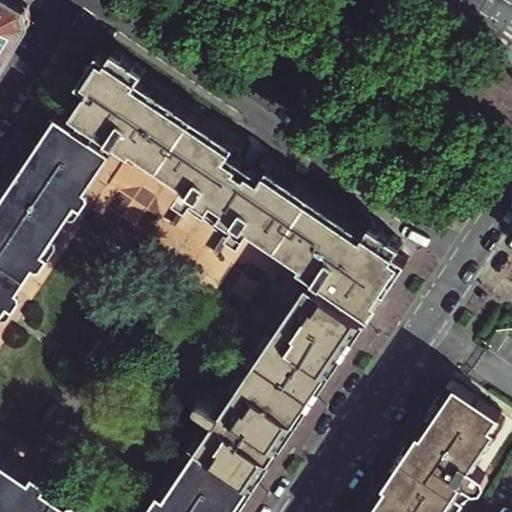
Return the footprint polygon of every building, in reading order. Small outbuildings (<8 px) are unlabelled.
[(0,0),(0,73),(32,19),(29,6),(18,0),(0,0)] [(104,131),(121,142),(123,144),(126,140),(189,183),(183,192),(196,201),(198,197),(237,223),(234,227),(247,236),(254,226),(320,270),(272,341),(268,339),(251,365),(255,367),(156,511),(88,511),(0,452),(0,320),(116,149),(82,127),(61,113),(0,202),(0,511),(241,511),(359,336),(355,333),(367,316),(369,318),(375,309),(376,310),(413,256),(401,248),(406,240),(375,219),(370,226),(275,161),(270,170),(237,148),(242,140),(145,77),(151,68),(119,47),(114,55),(104,49),(84,79),(94,86),(79,110),(89,116),(107,128),(104,131)] [(107,128),(89,116),(82,127),(116,149),(121,142),(104,131),(107,128)] [(394,462),(365,506),(366,510),(368,511),(456,511),(472,489),(474,491),(481,489),(486,481),(483,474),(473,468),(498,430),(492,426),(500,414),(453,382),(441,400),(437,397),(394,462)] [(204,405),(214,412),(220,403),(210,397),(207,397),(205,399),(203,401),(203,404),(204,405)]
